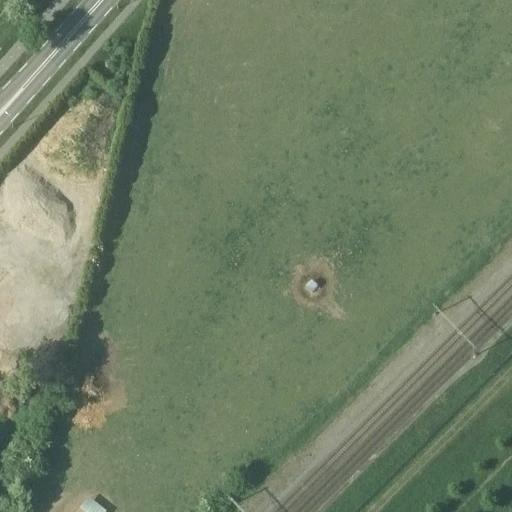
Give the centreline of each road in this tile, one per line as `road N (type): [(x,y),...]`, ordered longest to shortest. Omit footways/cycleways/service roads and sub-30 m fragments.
road 1 (track): [(371,511),(511,373)]
road 2 (secondary): [(0,123),(80,25)]
